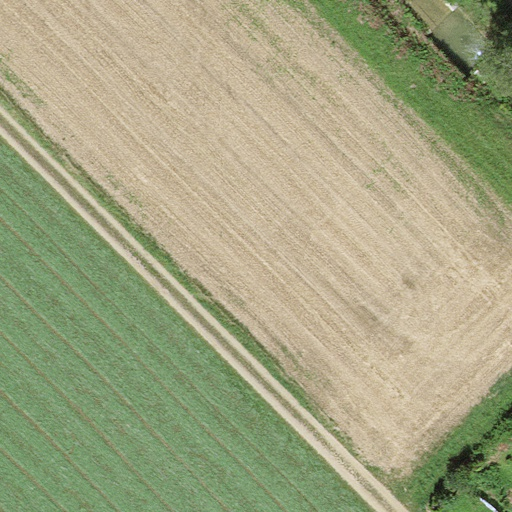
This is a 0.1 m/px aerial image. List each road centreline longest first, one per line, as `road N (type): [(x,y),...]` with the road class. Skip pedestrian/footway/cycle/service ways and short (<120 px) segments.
road 1 (track): [(392,511),(234,376),(116,232)]
road 2 (track): [(0,122),(116,232)]
